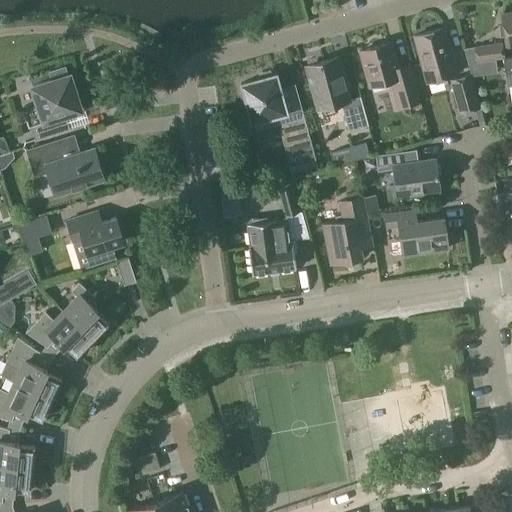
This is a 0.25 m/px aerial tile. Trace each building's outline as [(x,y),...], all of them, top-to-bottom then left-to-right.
[(511,12),(502,14),(506,45),(511,44),(511,12)] [(443,28),(415,36),(427,81),(458,73),(454,57),(451,57),(443,28)] [(397,68),(390,42),(360,50),(370,85),(391,79),(399,106),(420,100),(410,65),(397,68)] [(474,47),(464,48),(467,62),(477,61),(504,57),(502,43),(474,46),(474,47)] [(511,56),(503,58),(507,86),(511,84),(511,56)] [(320,63),(307,66),(318,108),(349,99),(337,57),(320,62),(320,63)] [(38,106),(23,110),(28,126),(31,126),(35,139),(70,128),(66,115),(81,109),(75,90),(73,91),(65,67),(50,71),(52,79),(32,86),(38,106)] [(241,83),(243,89),(240,93),(243,101),(246,103),(252,122),(277,115),(292,171),(316,164),(301,107),(286,111),(276,74),(241,83)] [(479,107),(470,75),(451,80),(460,112),(479,107)] [(349,130),(368,125),(362,102),(350,105),(353,116),(345,118),(349,130)] [(72,152),(67,138),(33,148),(41,173),(54,169),(61,192),(103,179),(94,148),(79,153),(77,154),(73,152),(72,152)] [(358,147),(327,151),(328,161),(359,158),(358,147)] [(418,161),(416,149),(375,154),(378,170),(393,168),(397,195),(439,189),(437,172),(435,159),(418,161)] [(201,159),(204,175),(222,172),(219,156),(201,159)] [(298,211),(292,187),(279,190),(285,214),(298,211)] [(511,192),(497,194),(502,226),(511,224),(511,197),(511,198),(511,192)] [(356,228),(368,226),(363,196),(340,201),(342,214),(335,215),(336,221),(323,223),(331,263),(362,257),(356,228)] [(418,221),(415,207),(383,212),(386,227),(398,225),(403,254),(448,248),(444,217),(418,221)] [(100,210),(67,220),(74,241),(83,238),(91,264),(115,257),(111,245),(124,241),(116,217),(103,221),(100,210)] [(38,236),(52,232),(46,214),(18,223),(28,255),(42,250),(38,236)] [(287,218),(247,223),(251,246),(248,246),(252,274),(296,268),(292,240),(290,240),(287,218)] [(116,261),(124,285),(136,281),(128,257),(116,261)] [(63,311),(92,339),(108,322),(97,311),(97,310),(88,301),(93,295),(79,282),(72,290),(77,296),(63,311)] [(76,355),(92,339),(63,311),(54,320),(45,311),(26,332),(47,347),(56,338),(64,345),(65,344),(76,355)] [(15,381),(52,398),(61,377),(47,370),(47,369),(38,365),(43,353),(18,336),(5,363),(20,370),(15,381)] [(42,419),(52,398),(15,381),(9,393),(0,388),(0,417),(14,421),(19,410),(27,414),(27,412),(42,419)] [(0,464),(33,468),(35,445),(19,443),(19,442),(8,441),(9,429),(0,426),(0,464)] [(155,452),(135,458),(140,474),(160,468),(158,462),(155,452)] [(33,468),(0,464),(0,502),(5,502),(6,490),(14,491),(14,489),(30,491),(33,468)] [(188,511),(183,492),(125,510),(126,511),(188,511)]
